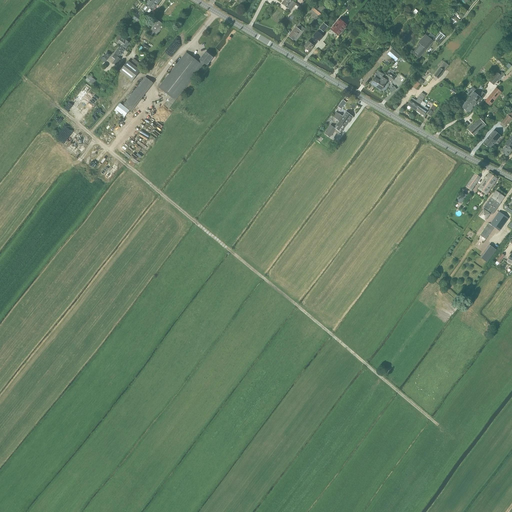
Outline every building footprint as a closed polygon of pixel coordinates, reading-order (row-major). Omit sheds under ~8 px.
[(151,0),(149,0),(146,5),(154,10),(158,5),(151,0)] [(291,0),(285,0),(282,4),(291,10),(296,3),(292,0),(291,0)] [(138,15),(136,14),(133,19),(140,24),(143,19),(141,17),(145,12),(150,15),(154,10),(146,5),(138,15)] [(318,8),(316,6),(307,15),(315,22),(324,12),(323,12),(326,8),(322,5),(318,8)] [(289,19),(289,20),(288,21),(290,22),(291,21),(294,18),(295,18),(303,8),(300,6),(294,13),(293,13),(291,16),(289,19)] [(454,16),(449,22),(455,26),(459,21),(454,16)] [(164,25),(156,19),(146,33),(151,36),(154,32),(158,35),(164,25)] [(338,35),(346,25),(340,20),(331,30),(338,35)] [(320,28),(324,32),(328,27),(324,23),(320,28)] [(289,37),(294,40),(296,42),(301,35),(305,30),(299,26),(297,28),(296,28),(289,37)] [(121,45),(120,46),(121,45),(125,49),(130,43),(122,37),(124,34),(120,31),(113,40),(117,43),(121,45)] [(324,37),(317,31),(314,35),(320,41),(324,37)] [(441,32),(435,39),(440,43),(446,36),(446,35),(441,31),(441,32)] [(412,53),(419,59),(434,42),(433,41),(435,40),(434,39),(435,37),(431,33),(428,37),(426,35),(419,43),(420,44),(412,53)] [(308,41),(304,47),(310,52),(314,46),(308,41)] [(121,45),(120,46),(115,53),(112,57),(115,59),(113,63),(116,65),(121,59),(119,58),(125,49),(121,45)] [(393,49),(388,55),(396,62),(401,57),(393,49)] [(104,57),(102,56),(100,59),(105,63),(109,58),(112,54),(108,52),(104,57)] [(159,88),(171,97),(165,105),(169,109),(205,63),(207,65),(213,58),(206,52),(198,62),(186,53),(159,88)] [(120,71),(132,81),(140,71),(128,61),(120,71)] [(439,79),(449,65),(445,62),(434,76),(439,79)] [(497,72),(495,75),(489,81),(493,85),(498,80),(499,81),(505,74),(502,71),(499,74),(497,72)] [(388,73),(385,78),(392,82),(395,78),(388,73)] [(382,78),(377,75),(371,85),(376,88),(382,78)] [(88,78),(86,80),(89,83),(91,85),(94,82),(88,77),(88,78)] [(145,77),(123,105),(131,111),(153,83),(145,77)] [(382,78),(376,88),(381,91),(387,81),(382,78)] [(476,89),(473,87),(467,94),(478,103),(482,99),(482,98),(485,94),(482,92),(479,96),(474,92),(476,89)] [(496,88),(485,102),(490,106),(502,93),(496,88)] [(416,101),(412,98),(407,105),(416,111),(421,104),(426,96),(422,93),(416,101)] [(467,94),(464,99),(474,107),(478,103),(467,94)] [(459,103),(462,106),(461,107),(469,114),(474,107),(464,99),(462,100),(459,103)] [(429,109),(421,104),(416,111),(424,116),(427,112),(429,109)] [(438,106),(434,104),(427,114),(431,116),(434,112),(437,107),(438,106)] [(333,117),(339,121),(346,126),(353,117),(346,111),(343,116),(337,112),(333,117)] [(501,123),(506,126),(511,119),(507,116),(501,123)] [(479,118),(467,130),(474,136),(486,125),(479,118)] [(331,125),(329,127),(324,134),(330,138),(335,131),(340,134),(346,126),(339,121),(334,128),(331,125)] [(501,136),(494,130),(484,143),(491,149),(501,136)] [(505,144),(507,146),(502,151),(507,156),(511,150),(511,135),(507,141),(505,144)] [(480,178),(475,174),(466,187),(471,191),(480,178)] [(479,189),(487,195),(498,180),(489,174),(479,189)] [(500,204),(500,203),(505,197),(496,191),(492,198),(491,197),(484,208),(493,214),(500,204)] [(457,201),(460,202),(462,203),(466,196),(462,194),(457,201)] [(486,221),(491,215),(484,210),(479,216),(486,221)] [(489,224),(480,236),(486,240),(494,228),(499,231),(508,217),(501,212),(491,225),(489,224)] [(487,262),(496,250),(489,245),(480,257),(487,262)] [(497,261),(500,263),(505,256),(502,254),(497,261)]
